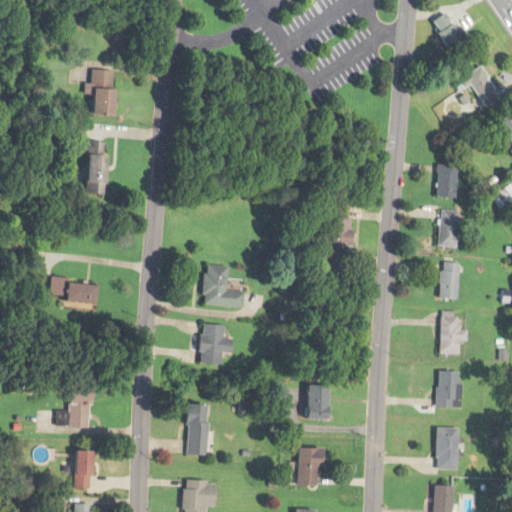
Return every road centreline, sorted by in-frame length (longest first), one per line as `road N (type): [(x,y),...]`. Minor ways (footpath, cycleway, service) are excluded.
road 1 (residential): [(371,511),(406,0)]
road 2 (residential): [(143,511),(176,0)]
